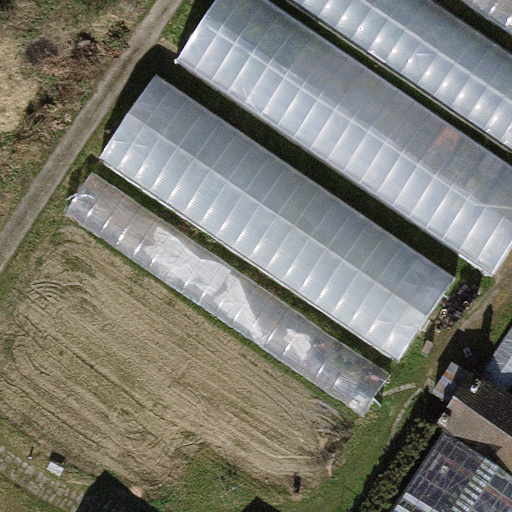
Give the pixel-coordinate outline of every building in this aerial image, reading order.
[(511,174),(267,0),(219,0),(177,59),(473,271),(511,217),(511,174)] [(511,57),(428,0),(290,0),(511,153),(511,57)] [(511,0),(451,0),(511,41),(511,0)] [(160,74),(101,156),(397,367),(456,286),(160,74)] [(92,176),(69,209),(363,418),(386,386),(92,176)] [(511,336),(485,376),(511,393),(511,336)] [(511,398),(482,378),(445,432),(511,476),(511,398)] [(511,511),(511,476),(445,432),(393,511),(511,511)]
